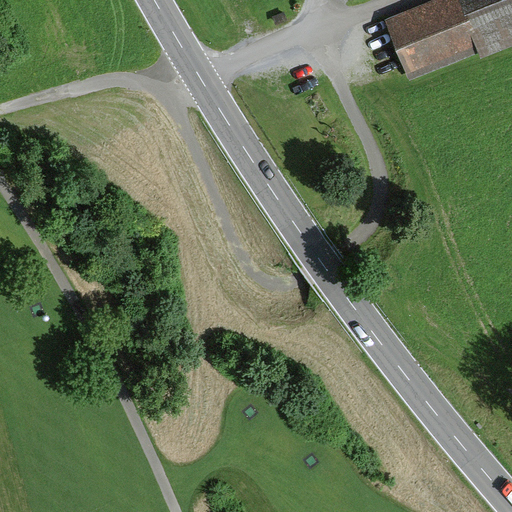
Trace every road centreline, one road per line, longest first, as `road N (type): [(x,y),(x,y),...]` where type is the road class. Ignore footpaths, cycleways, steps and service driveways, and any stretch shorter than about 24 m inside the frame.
road 1 (track): [(313,36),(363,127),(378,178),(374,214),(355,244),(295,286),(269,285),(249,269),(179,110),(156,92),(120,81)]
road 2 (primary): [(511,502),(424,399),(194,73)]
road 3 (track): [(0,178),(72,295),(179,511)]
road 4 (unclassified): [(389,0),(313,36),(194,73)]
road 5 (track): [(0,113),(120,81),(194,73)]
